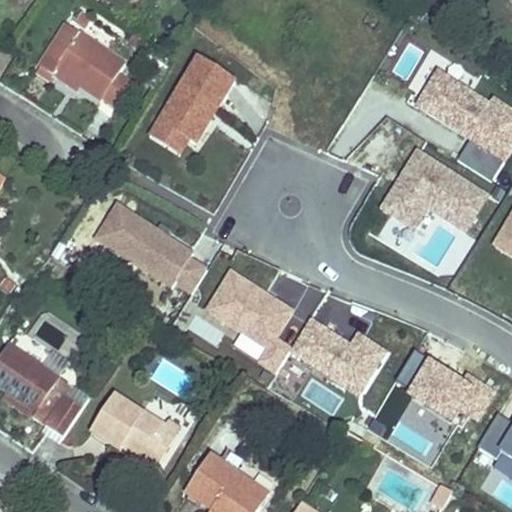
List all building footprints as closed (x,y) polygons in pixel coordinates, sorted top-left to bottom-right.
[(91,20),(81,12),(73,23),(84,30),(89,23),(91,20)] [(84,30),(80,37),(66,27),(39,67),(41,69),(54,78),(58,73),(82,89),(103,103),(104,101),(115,84),(119,78),(127,67),(105,53),(114,40),(89,23),(84,30)] [(201,60),(152,139),(181,158),(191,143),(198,147),(237,83),(201,60)] [(54,78),(41,69),(37,75),(50,83),(54,78)] [(490,105),(437,72),(413,109),(505,167),(511,155),(511,109),(494,98),(490,105)] [(82,89),(58,73),(54,78),(79,94),(82,89)] [(119,78),(115,84),(104,101),(117,110),(133,87),(119,78)] [(490,199),(419,151),(380,211),(415,233),(430,214),(466,236),(490,199)] [(193,296),(208,273),(191,262),(194,257),(167,240),(158,234),(119,209),(97,242),(173,291),(176,286),(193,296)] [(511,219),(497,243),(511,252),(511,219)] [(158,234),(167,240),(172,233),(162,227),(158,234)] [(280,340),(297,314),(235,275),(209,315),(266,351),(257,365),(277,378),(295,350),(280,340)] [(351,345),(313,321),(291,356),(359,399),(387,355),(357,336),(351,345)] [(20,332),(0,361),(0,389),(8,395),(36,414),(32,420),(46,429),(72,392),(59,382),(71,366),(20,332)] [(481,425),(500,394),(470,376),(465,383),(419,354),(400,385),(412,392),(408,399),(453,427),(461,413),(481,425)] [(8,395),(4,400),(32,420),(36,414),(8,395)] [(120,455),(121,452),(125,446),(158,469),(179,437),(166,429),(144,415),(142,416),(115,398),(92,434),(90,436),(120,455)] [(409,403),(392,433),(428,453),(445,424),(409,403)] [(511,426),(499,418),(479,450),(497,462),(502,455),(511,461),(511,426)] [(166,429),(179,437),(182,431),(170,423),(166,429)] [(121,452),(155,474),(158,469),(125,446),(121,452)] [(187,494),(213,511),(260,511),(270,498),(210,459),(187,494)] [(443,511),(453,495),(443,489),(433,505),(443,511)]
